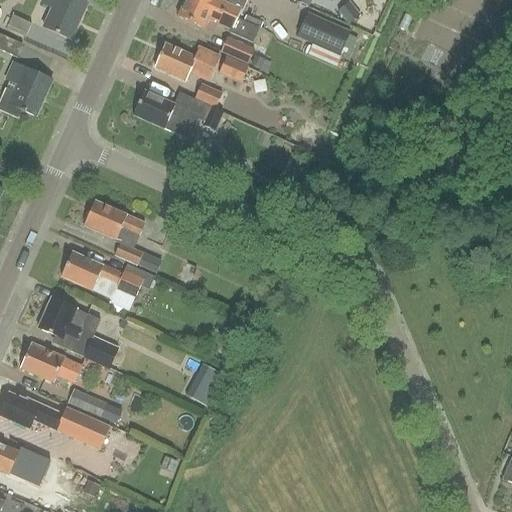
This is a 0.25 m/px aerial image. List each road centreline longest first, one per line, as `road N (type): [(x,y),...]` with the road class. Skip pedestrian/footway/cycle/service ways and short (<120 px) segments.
road 1 (residential): [(472,511),(379,286),(358,261),(330,243),(69,147)]
road 2 (residential): [(0,300),(69,147)]
road 3 (residential): [(69,147),(130,0)]
